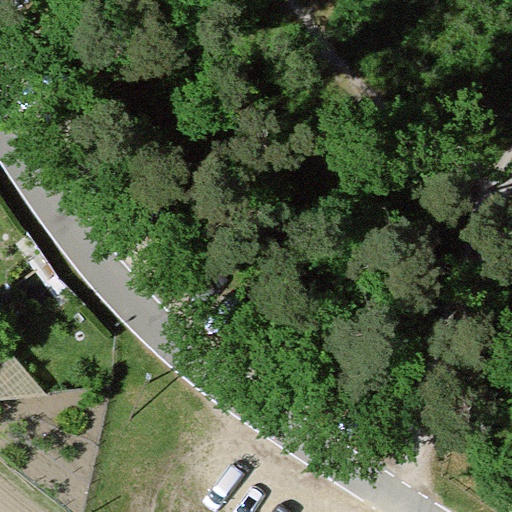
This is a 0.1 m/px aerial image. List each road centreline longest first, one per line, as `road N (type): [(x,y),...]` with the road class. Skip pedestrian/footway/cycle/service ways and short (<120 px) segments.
road 1 (residential): [(0,113),(88,255),(139,313),(187,357),(414,511)]
road 2 (track): [(511,172),(434,354),(399,502)]
